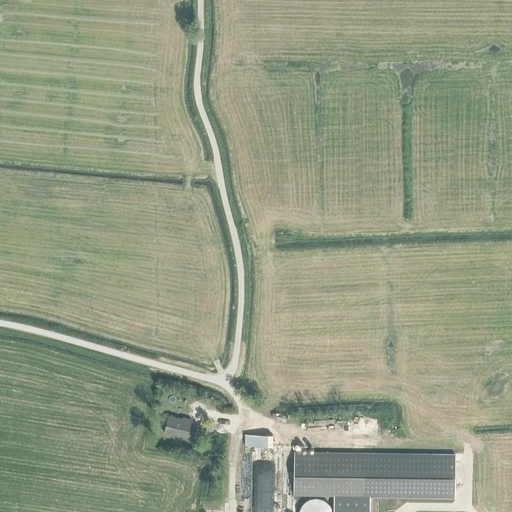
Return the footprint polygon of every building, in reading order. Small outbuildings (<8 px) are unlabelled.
[(182,419),(168,415),(164,433),(182,437),(182,441),(192,443),(196,427),(190,425),(191,419),(182,417),(182,419)] [(369,434),(383,433),(382,420),(369,421),(369,434)] [(245,435),(244,446),(273,446),(273,435),(262,435),(245,435)] [(455,456),(365,453),(294,451),(293,494),(333,495),(332,511),(369,511),(370,496),(454,499),(455,456)] [(300,508),(298,511),(332,511),(331,508),(329,504),(328,502),(324,500),(322,499),(318,497),(316,497),(314,497),(310,498),(307,499),(304,501),(302,504),(300,508)]
